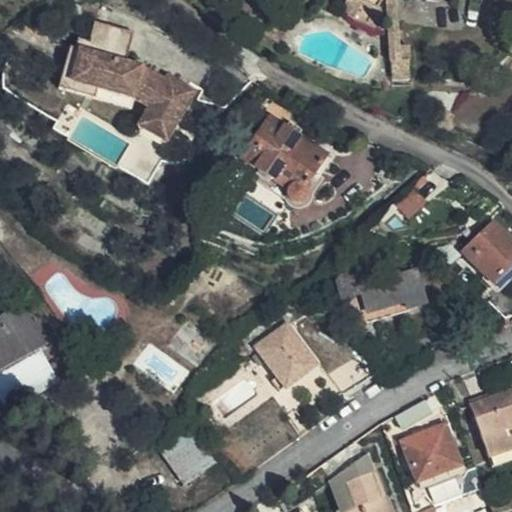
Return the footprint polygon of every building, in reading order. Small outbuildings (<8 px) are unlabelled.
[(345,0),(377,13),(383,0),(345,0)] [(92,50),(74,46),(67,71),(102,79),(100,87),(139,97),(156,103),(146,122),(148,129),(168,139),(175,137),(202,86),(173,70),(170,73),(167,80),(153,73),(157,66),(146,62),(131,59),(138,29),(98,20),(92,50)] [(417,83),(409,50),(390,54),(398,87),(417,83)] [(157,66),(153,73),(167,80),(170,73),(157,66)] [(102,79),(67,71),(63,87),(136,106),(139,97),(100,87),(102,79)] [(333,152),(272,120),(269,124),(250,165),(302,195),(303,197),(305,200),(309,201),(315,200),(316,198),(317,194),(317,192),(316,189),(333,152)] [(408,216),(429,202),(419,188),(398,202),(408,216)] [(511,264),(511,247),(491,225),(456,256),(477,279),(486,288),(511,264)] [(421,307),(412,272),(394,277),(393,275),(380,278),(378,275),(358,280),(355,273),(333,280),(337,300),(356,296),(363,316),(400,305),(403,312),(421,307)] [(0,368),(41,345),(19,308),(0,318),(0,368)] [(280,391),(311,371),(283,328),(292,322),(286,313),(232,351),(237,359),(243,353),(245,355),(253,350),(255,354),(262,363),(273,381),(280,391)] [(439,345),(426,317),(410,324),(424,352),(439,345)] [(370,374),(372,375),(355,349),(316,375),(332,398),(370,374)] [(255,354),(248,359),(255,369),(262,363),(255,354)] [(280,391),(273,381),(266,385),(273,396),(280,391)] [(511,461),(511,395),(511,394),(467,410),(489,470),(511,461)] [(429,397),(404,412),(412,424),(432,412),(429,397)] [(412,424),(404,412),(390,420),(398,432),(412,424)] [(415,485),(457,467),(439,426),(397,444),(415,485)] [(211,470),(180,428),(154,444),(152,447),(182,488),(211,470)] [(383,511),(367,467),(360,468),(331,490),(339,511),(383,511)] [(458,470),(457,467),(415,485),(416,490),(431,504),(458,492),(458,470)]
